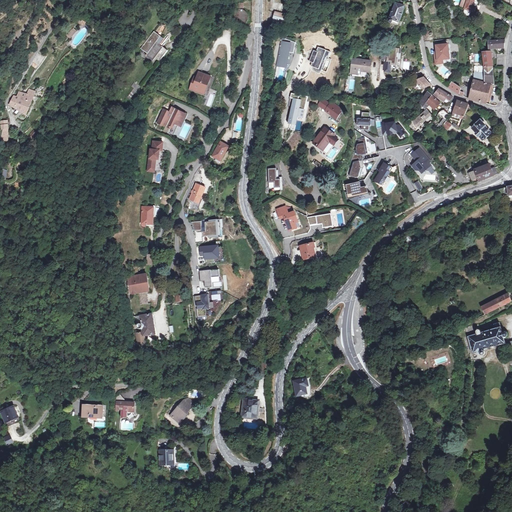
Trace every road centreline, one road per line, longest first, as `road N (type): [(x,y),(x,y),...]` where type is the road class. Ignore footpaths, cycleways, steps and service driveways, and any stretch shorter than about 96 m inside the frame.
road 1 (secondary): [(263,312),(218,427),(227,455),(256,466),(278,447),(280,376),(292,349),(358,278)]
road 2 (secondary): [(258,34),(243,197),(271,261),(263,312)]
road 3 (residential): [(263,312),(201,360),(71,386),(27,433)]
road 4 (secondary): [(385,511),(409,457),(408,431),(348,346),(346,318),(358,278)]
road 5 (secondary): [(358,278),(377,248),(415,217),(505,176)]
road 6 (track): [(422,199),(344,260),(272,277)]
road 7 (residential): [(505,111),(469,103),(433,80),(414,0)]
road 8 (residential): [(196,168),(228,116),(250,35),(258,34)]
